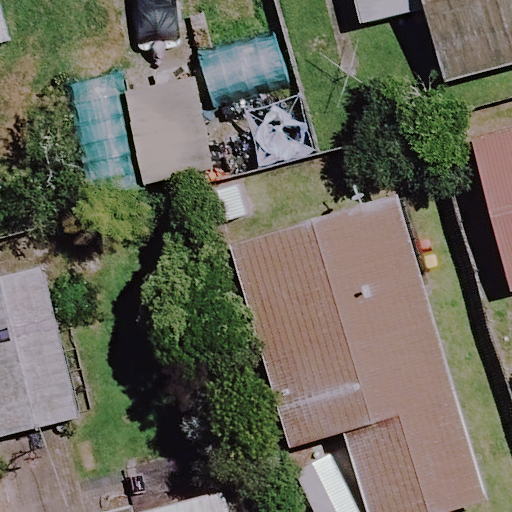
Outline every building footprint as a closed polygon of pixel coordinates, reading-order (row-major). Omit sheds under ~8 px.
[(511,0),(354,0),(363,34),(430,17),(449,91),(511,74),(511,0)] [(217,175),(201,86),(128,99),(143,187),(217,175)] [(511,132),(469,142),(506,299),(511,297),(511,132)] [(473,511),(404,205),(232,245),(280,457),(344,442),(359,511),(473,511)] [(0,444),(78,427),(43,272),(0,282),(0,444)] [(234,511),(217,444),(64,483),(71,511),(234,511)]
